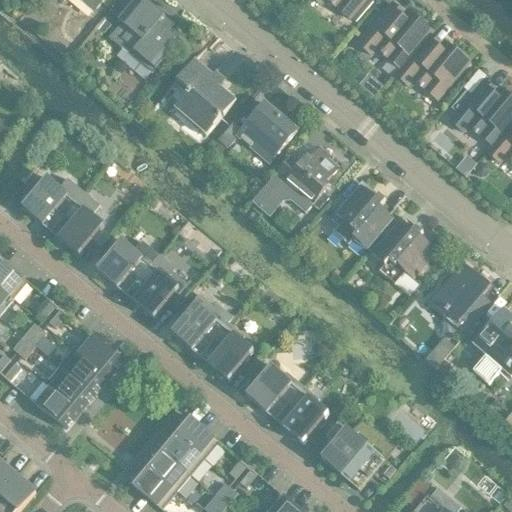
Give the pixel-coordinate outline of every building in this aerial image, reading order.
[(57,0),(63,5),(66,0),(81,0),(95,11),(104,0),(57,0)] [(153,71),(177,44),(157,26),(163,19),(140,0),(137,0),(117,23),(121,26),(108,41),(121,52),(125,47),(153,71)] [(310,0),(320,8),(325,1),(350,22),(352,19),(366,2),(367,0),(310,0)] [(366,2),(352,19),(357,23),(371,6),(366,2)] [(395,79),(432,36),(408,15),(405,18),(392,7),(358,48),(371,59),(376,53),(400,72),(394,79),(395,79)] [(432,36),(395,79),(408,90),(413,84),(437,104),(469,67),(444,45),(441,49),(430,40),(433,36),(432,36)] [(206,139),(236,103),(210,81),(213,78),(195,62),(175,87),(187,97),(175,113),(206,139)] [(487,157),(511,126),(511,102),(499,92),(496,95),(484,85),(472,100),(459,115),(450,126),(463,136),(468,130),(492,150),(486,156),(487,157)] [(467,96),(454,111),(459,115),(472,100),(467,96)] [(270,166),(297,134),(265,107),(243,133),(234,126),(218,144),(228,152),(239,140),(270,166)] [(511,126),(487,157),(499,167),(505,161),(511,166),(511,126)] [(299,193),(314,206),(329,188),(326,186),(338,172),(328,162),(330,160),(320,151),(311,162),(308,159),(299,169),(290,161),(272,183),(282,192),(289,184),(299,193)] [(51,235),(84,195),(68,181),(60,190),(48,180),(23,211),(51,235)] [(390,219),(395,213),(379,199),(377,202),(361,188),(337,217),(344,223),(333,235),(349,249),(355,242),(367,253),(393,222),(390,219)] [(84,195),(51,235),(79,258),(105,228),(93,218),(100,209),(84,195)] [(413,282),(436,254),(420,241),(423,238),(406,224),(402,229),(398,227),(372,258),(384,269),(379,275),(396,288),(406,276),(413,282)] [(126,297),(159,257),(143,244),(135,253),(123,243),(97,273),(126,297)] [(159,257),(126,297),(154,321),(185,284),(174,275),(177,272),(159,257)] [(0,290),(14,302),(28,284),(5,265),(0,261),(0,290)] [(428,307),(444,320),(465,338),(492,307),(483,300),(491,290),(463,266),(428,307)] [(0,290),(0,318),(14,302),(0,290)] [(200,360),(229,326),(234,320),(217,306),(215,309),(199,297),(189,308),(193,311),(172,336),(200,360)] [(56,308),(55,307),(50,303),(39,316),(45,321),(56,308)] [(67,317),(63,313),(61,312),(50,325),(56,330),(67,317)] [(511,380),(511,319),(504,312),(473,347),(486,359),(473,374),(489,388),(499,377),(508,385),(511,380)] [(30,344),(41,331),(35,326),(24,339),(30,344)] [(245,340),(229,326),(200,360),(229,384),(254,353),(242,343),(245,340)] [(41,331),(30,344),(36,349),(47,336),(41,331)] [(74,353),(106,379),(120,362),(112,355),(89,335),(74,353)] [(19,357),(30,344),(24,339),(13,352),(19,357)] [(30,344),(19,357),(26,362),(36,349),(30,344)] [(74,353),(60,369),(92,396),(106,379),(74,353)] [(0,362),(0,375),(11,362),(5,357),(0,362)] [(4,380),(6,381),(10,385),(22,371),(15,366),(4,380)] [(275,422),(303,389),(287,375),(284,378),(272,368),(247,399),(275,422)] [(60,369),(47,386),(78,412),(92,396),(60,369)] [(78,412),(47,386),(46,386),(52,391),(38,408),(56,423),(64,429),(78,412)] [(303,389),(275,422),(303,446),(329,415),(317,405),(320,402),(303,389)] [(173,435),(205,462),(219,444),(195,425),(187,418),(173,435)] [(360,493),(385,463),(383,461),(385,457),(372,447),(370,450),(347,431),(322,461),(360,493)] [(159,452),(191,478),(205,462),(173,435),(159,452)] [(145,468),(177,495),(191,478),(159,452),(145,468)] [(247,468),(241,463),(230,476),(236,481),(247,468)] [(0,464),(0,498),(17,478),(9,471),(9,472),(0,464)] [(162,511),(177,495),(145,468),(131,485),(139,492),(162,511)] [(258,477),(252,472),(240,485),(247,490),(258,477)] [(17,478),(0,498),(0,511),(21,511),(36,495),(25,485),(26,485),(17,478)] [(419,480),(403,500),(413,508),(429,489),(419,480)] [(221,504),(232,491),(226,486),(215,498),(221,504)] [(232,491),(221,504),(227,509),(238,496),(232,491)] [(461,511),(462,511),(438,491),(430,500),(428,498),(415,511),(461,511)] [(265,511),(299,511),(280,495),(265,511)] [(204,511),(213,511),(221,504),(215,498),(204,511)]
